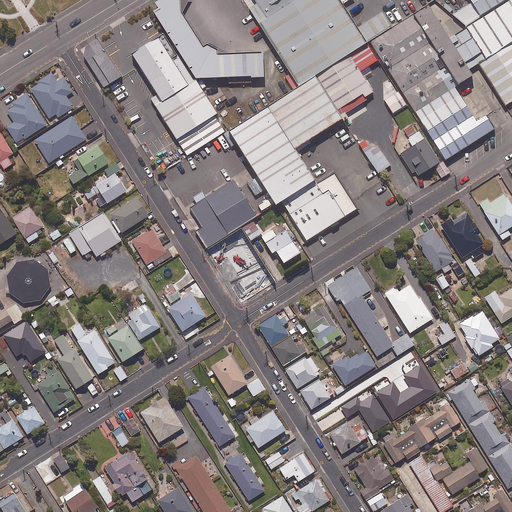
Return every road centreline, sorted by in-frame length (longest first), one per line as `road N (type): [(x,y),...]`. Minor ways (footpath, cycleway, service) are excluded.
road 1 (residential): [(57,38),(237,321)]
road 2 (unclassified): [(511,142),(237,321)]
road 3 (unclassified): [(0,475),(237,321)]
road 4 (residential): [(237,321),(358,511)]
